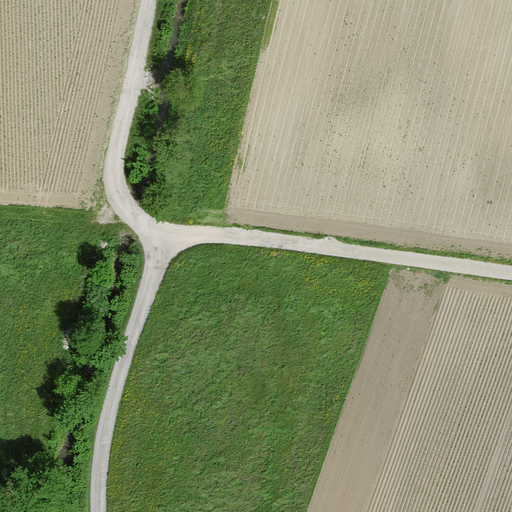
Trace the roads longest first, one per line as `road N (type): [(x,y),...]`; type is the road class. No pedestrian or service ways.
road 1 (track): [(147,0),(115,157),(119,193),(153,232),(154,266),(97,475),(98,511)]
road 2 (track): [(153,232),(511,273)]
